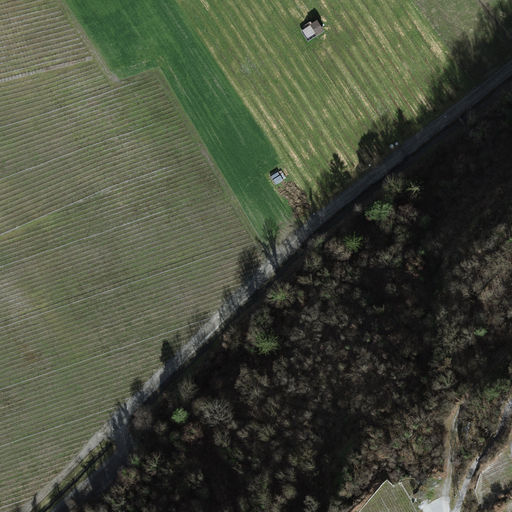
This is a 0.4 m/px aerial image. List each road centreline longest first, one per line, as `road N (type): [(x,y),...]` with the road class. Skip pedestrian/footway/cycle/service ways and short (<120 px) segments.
road 1 (track): [(25,511),(265,268),(498,81),(435,0)]
road 2 (track): [(271,263),(158,72),(111,77),(60,0)]
road 3 (track): [(447,511),(457,419),(511,348)]
road 4 (track): [(454,511),(511,407)]
